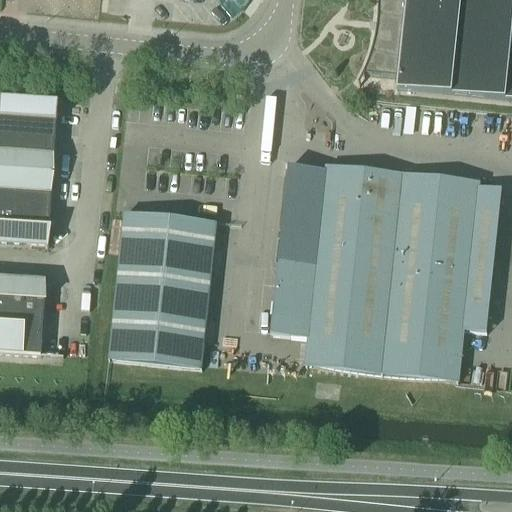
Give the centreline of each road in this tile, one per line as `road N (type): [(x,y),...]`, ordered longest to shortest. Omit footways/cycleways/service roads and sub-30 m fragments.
road 1 (secondary): [(369,501),(0,475)]
road 2 (unclassified): [(81,272),(105,46)]
road 3 (unclassified): [(105,46),(228,58),(265,51),(289,0)]
road 4 (secondary): [(511,500),(369,501)]
